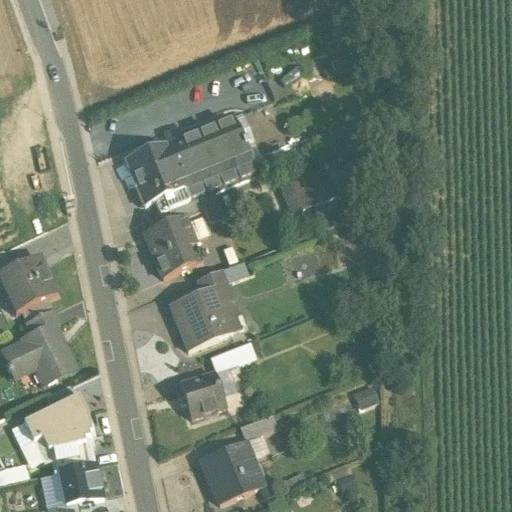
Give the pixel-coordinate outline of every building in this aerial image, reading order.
[(233,124),(181,146),(181,145),(166,151),(189,208),(214,198),(256,180),(246,155),(247,154),(245,149),(243,150),(233,124)] [(189,208),(166,151),(132,165),(133,167),(134,167),(135,171),(130,173),(145,212),(155,208),(160,220),(168,217),(189,208)] [(132,165),(127,167),(130,173),(135,171),(134,167),(133,167),(132,165)] [(279,190),(291,219),(338,200),(326,170),(279,190)] [(189,208),(168,217),(173,228),(184,223),(185,225),(204,217),(209,230),(225,224),(214,198),(189,208)] [(173,228),(144,240),(163,284),(195,271),(194,269),(187,254),(196,250),(185,225),(184,223),(173,228)] [(2,258),(0,258),(0,283),(2,282),(1,281),(11,276),(2,258)] [(11,276),(1,281),(2,282),(0,283),(0,289),(16,321),(58,301),(39,263),(11,276)] [(241,269),(221,277),(226,290),(222,292),(246,282),(241,269)] [(221,277),(198,287),(202,299),(222,291),(222,292),(226,290),(221,277)] [(202,299),(170,312),(177,330),(180,328),(192,356),(233,339),(222,311),(229,308),(222,292),(222,291),(202,299)] [(22,350),(3,359),(9,373),(7,374),(9,378),(11,377),(15,385),(36,375),(44,392),(76,376),(63,350),(62,351),(54,334),(59,332),(52,317),(27,329),(33,342),(21,348),(22,350)] [(248,349),(209,365),(215,380),(215,381),(254,365),(248,349)] [(348,351),(347,363),(366,364),(367,352),(348,351)] [(215,380),(179,392),(191,425),(226,414),(215,381),(215,380)] [(377,407),(370,391),(356,398),(362,413),(377,407)] [(46,405),(52,416),(75,405),(69,393),(46,405)] [(52,416),(24,430),(43,471),(51,470),(54,482),(60,480),(96,473),(93,454),(95,454),(93,444),(96,444),(94,432),(79,405),(75,405),(52,416)] [(272,420),(240,433),(246,448),(278,435),(272,420)] [(246,448),(201,466),(219,511),(264,492),(246,448)] [(96,473),(60,480),(67,511),(78,509),(103,504),(96,473)]
